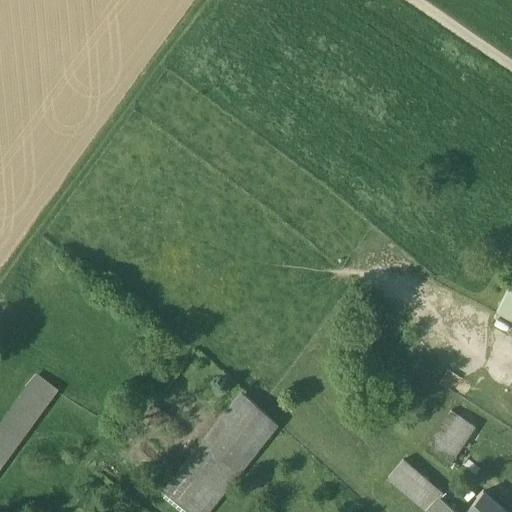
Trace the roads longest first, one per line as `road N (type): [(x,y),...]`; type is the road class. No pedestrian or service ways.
road 1 (track): [(203,0),(0,277)]
road 2 (track): [(511,67),(411,0)]
